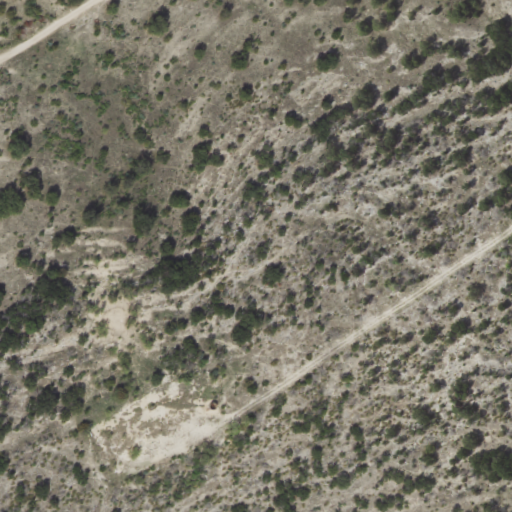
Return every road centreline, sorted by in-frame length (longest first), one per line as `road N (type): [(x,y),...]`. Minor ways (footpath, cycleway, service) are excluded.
road 1 (track): [(214,511),(274,490),(511,324)]
road 2 (track): [(160,0),(0,80)]
